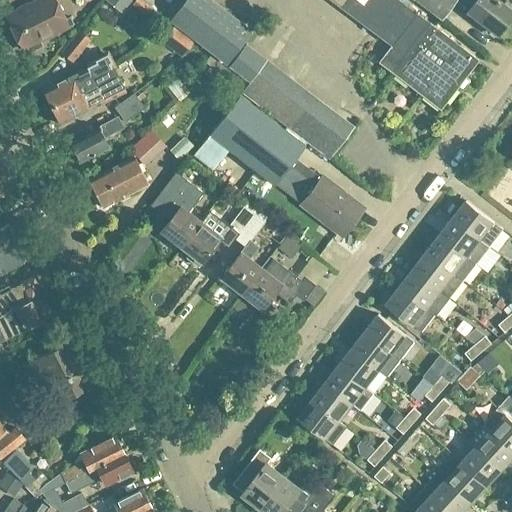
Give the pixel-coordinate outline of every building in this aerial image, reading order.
[(73,24),(70,16),(63,20),(53,0),(40,0),(6,17),(23,51),(28,49),(29,52),(42,45),(41,42),(64,31),(63,29),(73,24)] [(132,0),(107,0),(123,12),(132,0)] [(141,0),(135,0),(132,5),(146,15),(152,7),(141,0)] [(184,0),(169,20),(226,64),(252,30),(212,0),(184,0)] [(478,59),(438,29),(399,0),(329,0),(390,46),(378,61),(441,108),(478,59)] [(415,0),(441,19),(455,0),(415,0)] [(511,16),(511,11),(511,4),(506,0),(503,4),(497,0),(475,0),(467,11),(498,35),(511,16)] [(161,41),(181,57),(194,41),(174,25),(161,41)] [(72,61),(90,38),(79,30),(62,52),(72,61)] [(354,127),(266,60),(246,44),(229,66),(249,82),(242,92),(329,158),(354,127)] [(98,84),(94,77),(112,68),(106,55),(86,65),(86,67),(42,89),(51,107),(98,84)] [(60,124),(124,91),(112,68),(94,77),(98,84),(51,107),(56,116),(60,124)] [(175,103),(186,96),(177,81),(165,88),(175,103)] [(125,120),(143,105),(133,93),(114,107),(125,120)] [(296,158),(305,145),(240,95),(194,154),(213,169),(228,149),(275,185),(289,166),(314,185),(300,204),(343,237),(365,207),(323,175),(321,177),(296,158)] [(167,113),(160,119),(167,126),(173,119),(167,113)] [(109,146),(104,136),(116,130),(123,127),(118,117),(110,120),(73,140),(69,142),(79,162),(109,146)] [(144,163),(165,143),(151,128),(130,148),(144,163)] [(184,134),(175,144),(184,154),(194,144),(184,134)] [(511,140),(499,158),(511,168),(511,140)] [(149,183),(134,156),(88,180),(102,207),(149,183)] [(200,221),(188,211),(203,192),(175,171),(150,204),(169,218),(160,230),(181,246),(200,221)] [(490,247),(504,229),(466,200),(460,209),(456,206),(448,215),(452,218),(490,247)] [(224,230),(235,238),(254,212),(244,204),(224,230)] [(265,220),(254,212),(235,238),(245,245),(221,277),(241,293),(260,267),(249,259),(259,246),(250,239),(265,220)] [(490,247),(452,218),(439,235),(477,264),(490,247)] [(202,262),(221,237),(200,221),(181,246),(202,262)] [(0,249),(16,241),(7,224),(0,227),(0,249)] [(289,234),(278,247),(290,257),(301,243),(289,234)] [(477,264),(439,235),(426,252),(454,273),(461,279),(463,281),(477,264)] [(0,270),(17,262),(25,258),(16,241),(0,249),(0,270)] [(448,296),(450,297),(463,281),(461,279),(454,273),(426,252),(413,269),(448,296)] [(302,280),(270,255),(260,267),(241,293),(262,308),(276,289),(289,299),(295,291),(305,298),(316,284),(305,276),(302,280)] [(448,296),(413,269),(400,286),(435,314),(436,315),(450,297),(448,296)] [(0,316),(43,295),(36,281),(34,277),(0,294),(0,316)] [(422,332),(435,314),(400,286),(386,304),(422,332)] [(0,338),(52,313),(43,295),(0,316),(0,338)] [(241,301),(233,312),(239,317),(247,306),(241,301)] [(414,341),(406,335),(378,314),(365,331),(401,359),(414,341)] [(505,332),(511,325),(511,319),(509,316),(498,324),(505,332)] [(387,376),(401,359),(365,331),(351,349),(357,353),(379,370),(387,376)] [(485,335),(475,344),(481,352),(492,343),(485,335)] [(90,387),(73,353),(67,342),(26,363),(35,380),(48,374),(62,401),(90,387)] [(471,360),(481,352),(475,344),(465,353),(471,360)] [(379,370),(357,353),(351,349),(338,366),(366,387),(379,370)] [(374,394),(366,387),(338,366),(325,383),(353,404),(361,411),(374,394)] [(443,375),(434,385),(441,391),(450,381),(443,375)] [(340,421),(353,404),(325,383),(312,400),(340,421)] [(432,401),(441,391),(434,385),(425,395),(432,401)] [(443,398),(434,408),(442,415),(451,405),(443,398)] [(346,426),(340,421),(312,400),(298,418),(333,444),(346,426)] [(414,407),(405,417),(412,424),(421,414),(414,407)] [(511,412),(509,416),(499,407),(484,424),(491,430),(511,449),(511,412)] [(433,425),(442,415),(434,408),(426,418),(433,425)] [(404,434),(412,424),(405,417),(396,427),(404,434)] [(511,458),(511,449),(491,430),(484,424),(469,440),(502,470),(511,458)] [(0,457),(24,438),(13,425),(0,436),(0,457)] [(415,430),(406,440),(413,447),(422,437),(415,430)] [(66,482),(123,454),(114,436),(80,452),(84,460),(60,471),(66,482)] [(385,440),(376,449),(384,456),(393,446),(385,440)] [(404,457),(413,447),(406,440),(397,450),(404,457)] [(502,470),(469,440),(455,455),(487,486),(502,470)] [(31,482),(39,490),(43,485),(36,478),(35,479),(28,472),(33,467),(15,449),(1,460),(26,486),(31,482)] [(260,508),(284,476),(267,464),(272,458),(260,449),(233,484),(243,492),(242,494),(260,508)] [(375,466),(384,456),(376,449),(367,460),(375,466)] [(106,484),(132,472),(123,454),(66,482),(71,492),(101,477),(102,476),(106,484)] [(487,486),(455,455),(454,455),(439,471),(473,501),(487,486)] [(382,483),(391,472),(383,466),(374,476),(382,483)] [(462,511),(473,501),(439,471),(425,487),(452,511),(462,511)] [(6,472),(0,480),(16,492),(22,483),(6,472)] [(300,511),(308,501),(310,502),(317,492),(316,492),(305,483),(300,489),(284,476),(260,508),(265,511),(300,511)] [(31,482),(26,486),(25,487),(35,497),(41,493),(39,490),(31,482)] [(61,511),(73,511),(88,504),(83,493),(62,503),(55,488),(46,483),(43,485),(39,490),(41,493),(43,492),(44,493),(58,508),(61,511)] [(321,485),(316,492),(317,492),(310,502),(308,501),(300,511),(327,511),(324,510),(335,495),(321,485)] [(418,511),(452,511),(425,487),(410,504),(418,511)] [(119,509),(114,511),(140,511),(150,507),(141,489),(115,502),(119,509)] [(18,511),(24,505),(14,498),(4,511),(18,511)] [(53,511),(56,509),(43,501),(34,511),(53,511)]
